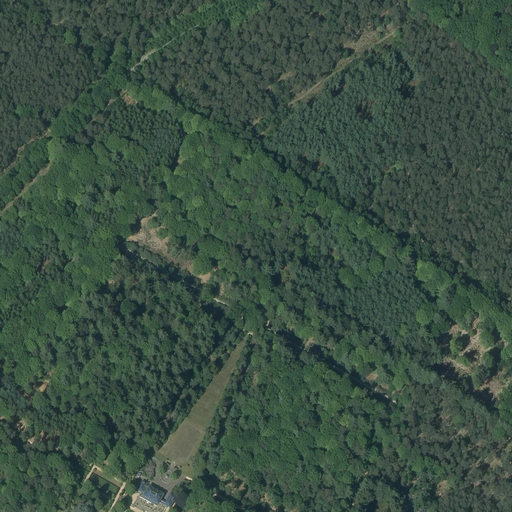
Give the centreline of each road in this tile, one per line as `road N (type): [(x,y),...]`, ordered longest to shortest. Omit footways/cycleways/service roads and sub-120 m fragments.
road 1 (track): [(511,319),(11,0)]
road 2 (track): [(51,145),(413,377)]
road 3 (unclassified): [(0,196),(127,73),(253,0)]
road 4 (track): [(222,133),(140,203),(0,360)]
road 5 (track): [(413,377),(351,511)]
